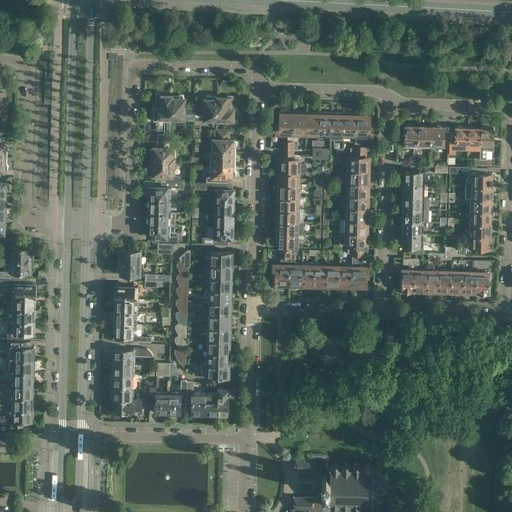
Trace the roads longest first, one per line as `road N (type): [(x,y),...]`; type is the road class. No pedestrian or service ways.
road 1 (residential): [(86,221),(125,222),(134,65),(244,66),(258,86),(379,91),(386,103)]
road 2 (tertiary): [(511,14),(265,0)]
road 3 (secondary): [(66,219),(60,442)]
road 4 (secondary): [(86,221),(93,0)]
road 5 (secondary): [(80,442),(86,221)]
road 6 (secondary): [(74,0),(66,219)]
road 7 (residential): [(386,309),(386,103)]
road 8 (residential): [(508,312),(509,107)]
road 9 (residential): [(66,219),(29,219),(24,202),(28,61)]
road 10 (residential): [(245,439),(80,442)]
road 11 (residential): [(386,309),(250,305)]
road 12 (residential): [(386,103),(509,107)]
road 13 (residential): [(508,312),(386,309)]
